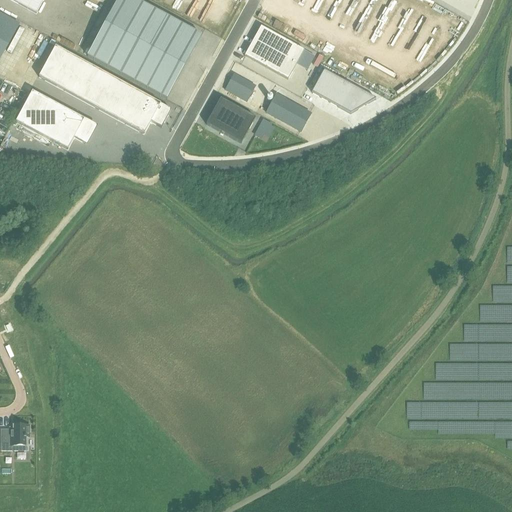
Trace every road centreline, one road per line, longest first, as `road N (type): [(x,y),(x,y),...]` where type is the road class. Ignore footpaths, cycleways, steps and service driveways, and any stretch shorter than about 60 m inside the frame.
road 1 (unclassified): [(511,47),(502,183),(451,292),(297,469),(225,511)]
road 2 (unclassified): [(488,0),(441,73),(385,116),(305,151),(231,164),(180,162),(172,148),(255,0)]
